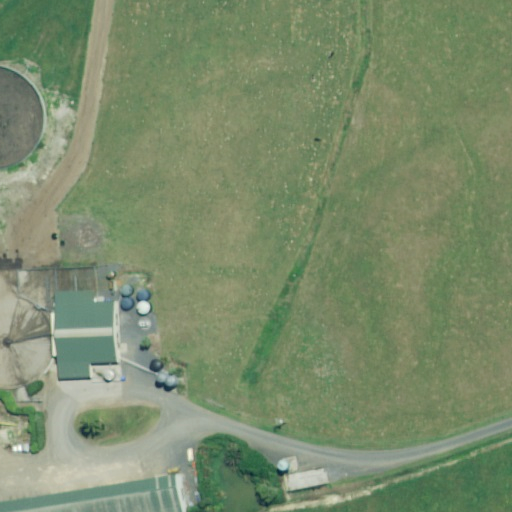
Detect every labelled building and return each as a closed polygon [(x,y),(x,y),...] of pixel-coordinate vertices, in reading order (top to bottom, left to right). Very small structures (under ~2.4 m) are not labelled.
[(136,311),(135,286),(123,286),(124,311),(136,311)] [(151,291),(140,291),(141,313),(152,313),(151,291)] [(59,355),(60,381),(93,379),(92,363),(120,362),(117,303),(97,304),(97,293),(56,294),(57,313),(53,314),(55,355),(59,355)] [(184,380),(167,374),(163,384),(180,391),(184,380)] [(172,464),(0,486),(0,511),(152,511),(178,509),(172,464)]
